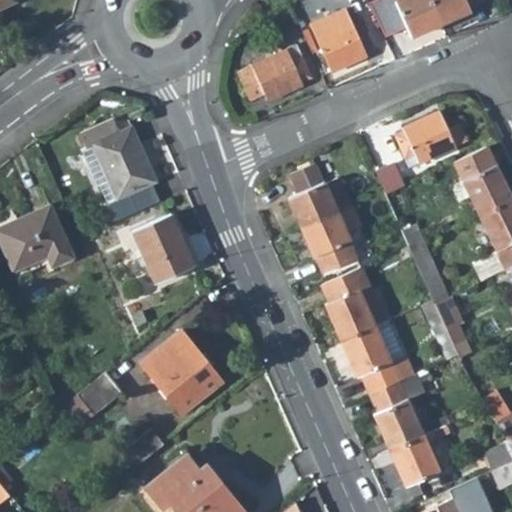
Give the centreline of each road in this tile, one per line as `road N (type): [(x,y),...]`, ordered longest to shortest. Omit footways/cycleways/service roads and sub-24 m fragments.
road 1 (residential): [(207,167),(353,511)]
road 2 (residential): [(207,167),(483,48)]
road 3 (residential): [(0,107),(116,41)]
